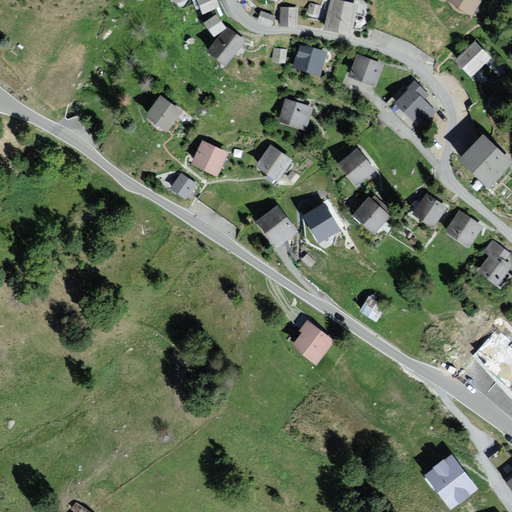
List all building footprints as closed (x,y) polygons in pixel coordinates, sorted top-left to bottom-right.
[(218,0),(200,0),(207,14),(222,7),(218,0)] [(363,3),(349,0),(333,0),(328,28),(356,34),(363,3)] [(486,0),(450,0),(476,16),(486,0)] [(301,7),(284,6),(284,26),(301,26),(301,7)] [(275,14),(267,11),(264,18),(272,22),(275,14)] [(231,26),(221,14),(210,22),(219,35),(231,26)] [(250,40),(232,27),(215,50),(233,63),(250,40)] [(494,57),(477,41),(460,59),(476,75),(494,57)] [(331,51),(302,44),(296,68),(325,75),(331,51)] [(291,49),(277,47),(276,61),(289,62),(291,49)] [(388,64),(360,53),(352,74),(380,85),(388,64)] [(425,86),(417,79),(409,88),(411,90),(394,109),(416,128),(424,120),(429,124),(441,111),(420,91),(425,86)] [(185,110),(166,97),(155,112),(174,125),(185,110)] [(315,108),(288,101),(282,121),(310,129),(315,108)] [(511,172),(511,160),(486,134),(461,158),(493,191),(511,172)] [(232,152),(208,141),(199,160),(224,171),(232,152)] [(293,158),(273,147),(264,163),(283,174),(293,158)] [(375,168),(357,149),(339,166),(357,185),(375,168)] [(301,176),(294,171),(289,178),(296,183),(301,176)] [(199,185),(182,174),(174,186),(192,197),(199,185)] [(450,209),(429,194),(416,212),(437,227),(450,209)] [(391,214),(369,196),(353,215),(375,233),(391,214)] [(299,232),(280,207),(263,219),(282,245),(299,232)] [(483,226),(459,212),(448,230),(472,244),(483,226)] [(511,254),(491,241),(482,254),(488,258),(479,273),(501,287),(511,269),(511,263),(507,260),(511,254)] [(390,305),(371,294),(362,310),(380,321),(390,305)] [(338,337),(309,318),(292,343),(322,362),(338,337)] [(94,511),(78,501),(70,511),(94,511)]
